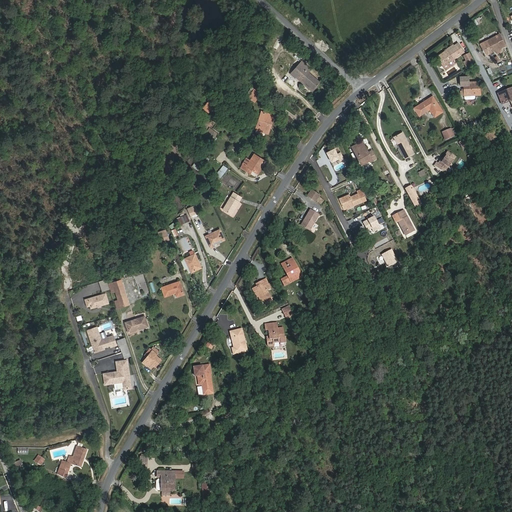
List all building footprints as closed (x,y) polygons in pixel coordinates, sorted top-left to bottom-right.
[(273,44),(280,48),(287,37),(280,33),(273,44)] [(503,48),(502,46),(505,44),(500,35),(497,37),(497,36),(481,44),(488,56),(498,51),(499,54),(503,52),(501,48),(503,48)] [(456,45),(448,51),(449,52),(450,53),(458,47),(463,55),(466,52),(461,44),(457,46),(456,45)] [(443,67),(446,65),(446,66),(455,60),(463,55),(458,47),(450,53),(449,52),(441,58),(444,62),(441,64),(443,67)] [(471,54),(466,57),(468,62),(470,66),(476,63),(471,54)] [(458,64),(455,60),(446,66),(449,70),(458,64)] [(311,72),(314,69),(306,61),(296,71),(301,75),(316,89),(323,83),(311,72)] [(298,77),(313,92),(316,89),(301,75),(298,77)] [(471,85),(471,79),(464,79),(464,88),(466,88),(466,90),(466,98),(466,101),(467,102),(475,102),(476,101),(476,98),(482,98),(482,85),(471,85)] [(250,95),(257,98),(261,88),(254,85),(250,95)] [(503,105),(511,102),(511,101),(511,91),(507,93),(506,92),(498,94),(503,105)] [(429,111),(431,117),(439,113),(431,97),(415,105),(416,108),(419,113),(421,113),(421,115),(429,111)] [(204,109),(210,114),(216,107),(211,102),(204,109)] [(263,117),(258,133),(267,136),(268,132),(270,133),(274,121),(277,122),(278,117),(267,113),(266,118),(263,117)] [(402,128),(393,132),(406,156),(414,151),(402,128)] [(498,144),(496,140),(497,139),(492,128),(484,132),(491,148),(498,144)] [(446,139),(453,136),(450,129),(443,132),(446,139)] [(357,149),(365,145),(363,141),(353,146),(360,160),(362,159),(357,149)] [(368,152),(365,145),(357,149),(362,159),(360,160),(363,165),(372,160),(368,152)] [(340,152),(337,154),(335,149),(327,153),(332,163),(340,159),(343,157),(340,152)] [(452,165),(453,166),(458,159),(448,152),(439,164),(437,163),(435,166),(446,174),(452,165)] [(258,176),(263,168),(265,169),(268,164),(256,157),(250,166),(248,165),(243,172),(250,176),(253,172),(255,174),(258,176)] [(199,160),(192,167),(196,171),(203,164),(199,160)] [(221,176),(226,171),(222,167),(217,173),(221,176)] [(390,182),(393,180),(388,170),(383,172),(385,175),(386,175),(390,182)] [(414,191),(410,184),(405,187),(408,194),(414,191)] [(315,200),(319,193),(311,188),(307,195),(315,200)] [(351,205),(352,207),(366,203),(361,189),(356,191),(357,195),(350,198),(349,195),(339,199),(342,209),(351,205)] [(234,212),(244,195),(235,190),(225,206),(234,212)] [(411,200),(417,197),(414,191),(408,194),(411,200)] [(420,204),(417,197),(411,200),(415,207),(420,204)] [(310,229),(319,214),(310,208),(301,224),(310,229)] [(196,210),(189,213),(192,221),(199,218),(196,210)] [(396,225),(398,223),(407,218),(404,212),(392,218),(396,225)] [(380,228),(374,216),(368,219),(363,221),(367,228),(371,226),(374,231),(380,228)] [(332,219),(336,230),(340,229),(336,218),(332,219)] [(414,231),(407,218),(398,223),(405,236),(414,231)] [(169,238),(166,230),(160,232),(162,240),(169,238)] [(210,250),(210,248),(222,245),(217,234),(203,239),(207,251),(210,250)] [(392,249),(382,254),(388,265),(398,261),(392,249)] [(185,261),(191,274),(201,269),(195,256),(185,261)] [(302,276),(293,258),(288,260),(289,263),(285,265),(289,274),(287,275),(284,277),(287,283),(302,276)] [(266,278),(261,280),(263,283),(258,285),(255,287),(258,295),(262,303),(271,299),(267,289),(270,288),(266,278)] [(110,284),(109,279),(101,281),(104,291),(111,289),(110,284)] [(123,280),(114,283),(116,291),(119,301),(121,308),(130,306),(123,280)] [(175,294),(176,299),(183,296),(179,284),(162,289),(165,298),(175,294)] [(106,304),(103,294),(87,299),(89,307),(90,309),(106,304)] [(285,316),(289,314),(290,317),(294,315),(289,306),(282,309),(285,316)] [(127,324),(130,333),(148,328),(145,319),(127,324)] [(265,326),(266,333),(268,332),(269,339),(270,342),(267,342),(268,347),(269,348),(270,348),(271,348),(273,348),(274,347),(274,346),(275,344),(274,344),(279,344),(279,345),(286,344),(286,339),(284,339),(283,331),(277,331),(277,325),(265,326)] [(112,346),(113,348),(118,347),(115,337),(103,341),(99,328),(90,331),(96,353),(106,350),(105,348),(112,346)] [(231,350),(233,357),(247,354),(241,332),(231,334),(234,350),(231,350)] [(215,342),(211,340),(207,346),(211,349),(215,342)] [(122,347),(124,354),(130,352),(130,350),(127,341),(119,343),(120,348),(122,347)] [(148,365),(156,354),(150,350),(142,361),(148,365)] [(156,354),(148,365),(154,369),(160,359),(159,358),(160,357),(156,354)] [(124,390),(124,391),(131,390),(128,362),(117,363),(118,373),(104,375),(105,386),(114,385),(123,384),(124,390)] [(204,396),(213,395),(209,366),(194,369),(195,377),(197,377),(199,386),(203,386),(204,396)] [(70,465),(72,465),(82,468),(88,450),(78,447),(74,458),(70,457),(68,464),(62,463),(58,476),(67,481),(70,473),(68,472),(70,465)] [(172,492),(176,492),(176,480),(176,474),(158,474),(158,479),(162,479),(162,481),(162,492),(164,492),(172,492)]
